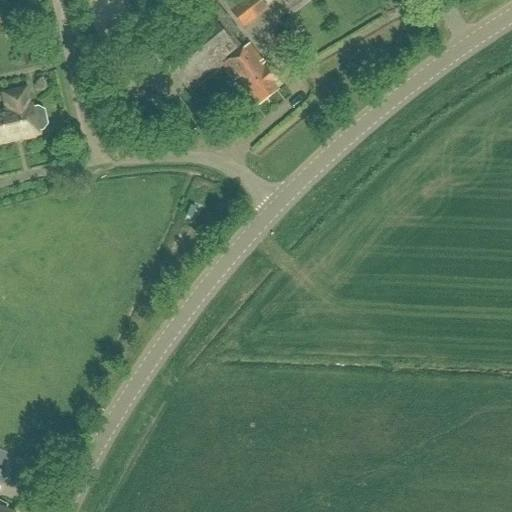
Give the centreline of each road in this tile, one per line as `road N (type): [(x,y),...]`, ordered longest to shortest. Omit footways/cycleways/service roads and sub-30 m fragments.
road 1 (tertiary): [(69,511),(170,334),(278,202)]
road 2 (unclassified): [(278,202),(199,159),(103,153),(88,137),(58,0)]
road 3 (tertiary): [(278,202),(389,104),(511,14)]
